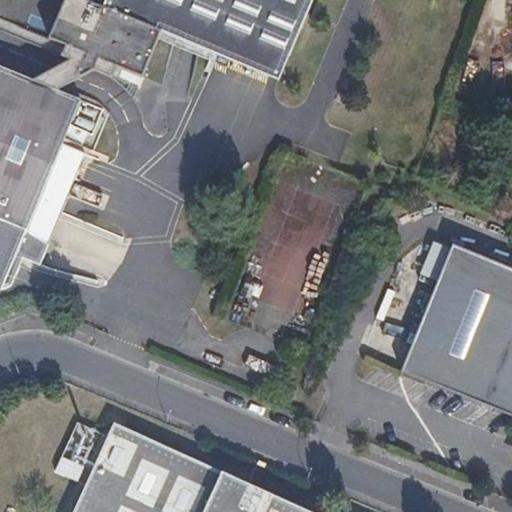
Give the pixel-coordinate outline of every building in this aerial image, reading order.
[(281,80),(313,0),(106,0),(104,8),(85,0),(65,0),(50,39),(72,48),(124,68),(144,76),(161,32),(281,80)] [(73,69),(33,83),(58,93),(98,80),(116,87),(124,68),(72,48),(65,66),(73,69)] [(0,292),(1,292),(16,257),(42,268),(71,199),(46,188),(64,144),(81,102),(58,93),(33,83),(0,68),(0,292)] [(46,188),(71,199),(88,157),(89,155),(64,144),(46,188)] [(511,267),(453,244),(402,373),(511,417),(511,267)] [(309,511),(115,422),(72,511),(309,511)]
